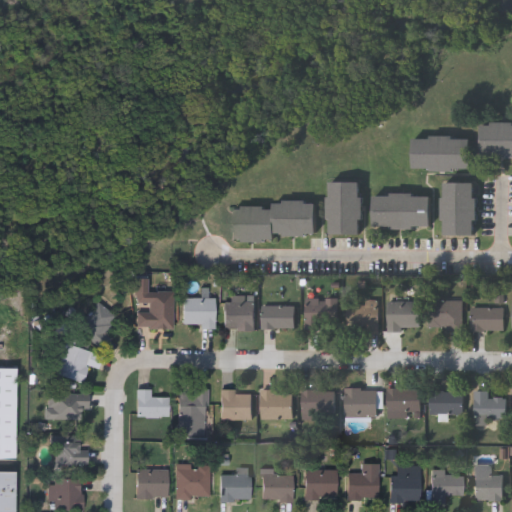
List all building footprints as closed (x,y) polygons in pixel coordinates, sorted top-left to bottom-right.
[(511,160),(484,160),(485,122),(511,122),(511,160)] [(415,136),(472,136),(472,170),(415,169),(415,136)] [(363,233),(331,233),(330,181),(362,180),(363,233)] [(445,234),(445,181),(477,181),(477,234),(445,234)] [(432,227),(376,227),(376,193),(432,193),(432,227)] [(235,205),(275,206),(275,200),(317,200),(317,234),(276,234),(276,240),(234,239),(235,205)] [(225,329),(225,295),(256,295),(256,329),(225,329)] [(215,296),(215,326),(184,326),(184,296),(215,296)] [(308,328),(308,298),(340,298),(340,328),(308,328)] [(349,300),(379,300),(379,330),(349,330),(349,300)] [(419,329),(389,329),(389,300),(419,300),(419,329)] [(464,329),(433,329),(433,300),(464,300),(464,329)] [(100,348),(76,327),(99,301),(116,316),(102,331),(109,338),(100,348)] [(297,304),(297,328),(264,328),(264,304),(297,304)] [(505,306),(505,329),(472,329),(472,306),(505,306)] [(91,350),(83,381),(55,373),(64,343),(91,350)] [(0,457),(0,366),(16,366),(15,457),(0,457)] [(168,416),(137,416),(137,388),(151,388),(151,397),(168,397),(168,416)] [(179,434),(179,395),(194,395),(194,388),(208,388),(208,434),(179,434)] [(378,388),(378,417),(346,417),(346,388),(378,388)] [(389,415),(389,388),(421,388),(421,415),(389,415)] [(336,390),(336,418),(304,418),(304,390),(336,390)] [(463,413),(431,413),(431,390),(463,390),(463,413)] [(506,417),(475,417),(475,390),(488,390),(488,397),(506,397),(506,417)] [(220,419),(220,391),(253,391),(253,419),(220,419)] [(262,419),(262,391),(294,391),(294,419),(262,419)] [(80,418),(47,418),(47,393),(88,393),(88,407),(80,407),(80,418)] [(87,449),(87,464),(55,464),(55,435),(79,435),(79,449),(87,449)] [(420,464),(420,501),(390,501),(390,475),(396,475),(396,464),(420,464)] [(491,464),(491,474),(503,473),(504,499),(474,499),(474,464),(491,464)] [(175,465),(209,465),(209,498),(175,498),(175,465)] [(250,467),(250,500),(220,500),(220,473),(237,473),(237,467),(250,467)] [(136,468),(168,468),(168,496),(136,496),(136,468)] [(292,500),(262,500),(262,468),(276,468),(276,474),(292,474),(292,500)] [(336,469),(336,498),(304,498),(305,469),(336,469)] [(347,497),(347,469),(377,469),(377,497),(347,497)] [(444,502),(431,502),(431,469),(464,469),(464,495),(444,495),(444,502)] [(0,511),(0,470),(15,470),(15,511),(0,511)] [(48,501),(48,477),(82,477),(82,509),(53,509),(53,501),(48,501)]
